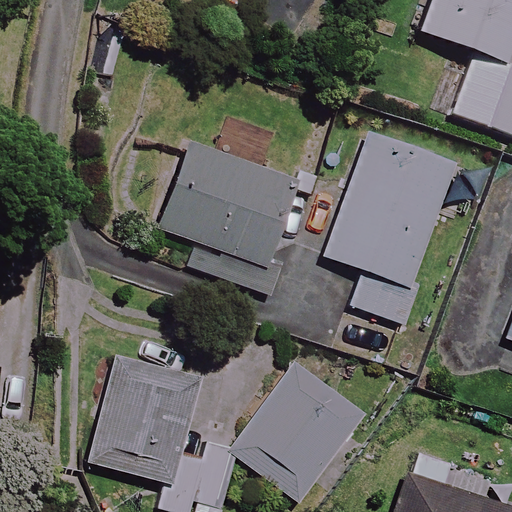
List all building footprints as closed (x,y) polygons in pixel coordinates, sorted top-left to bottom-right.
[(511,0),(427,0),(414,34),(497,67),(511,30),(511,0)] [(435,73),(425,97),(452,107),(448,118),(511,141),(511,75),(469,60),(461,82),(435,73)] [(183,271),(264,296),(276,259),(266,256),(290,179),(260,170),(271,134),(226,120),(215,157),(182,147),(155,232),(192,243),(183,271)] [(447,167),(361,137),(319,260),(357,273),(345,308),(393,325),(447,167)] [(511,310),(501,340),(511,344),(511,310)] [(192,379),(112,358),(84,466),(164,487),(192,379)] [(357,417),(289,368),(225,456),(293,505),(357,417)] [(447,468),(410,455),(390,511),(508,511),(440,489),(447,468)]
